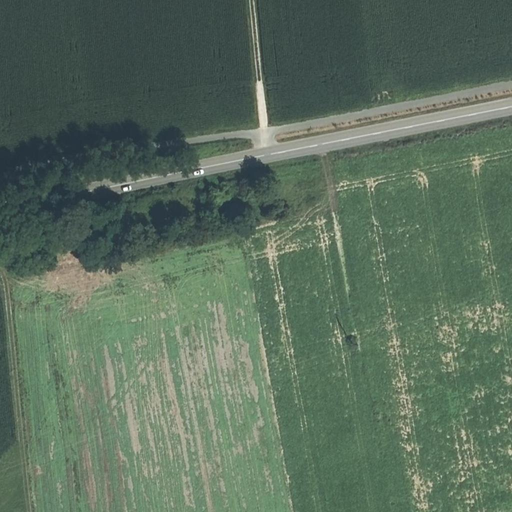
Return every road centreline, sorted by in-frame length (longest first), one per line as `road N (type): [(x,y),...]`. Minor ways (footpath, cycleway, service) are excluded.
road 1 (secondary): [(0,212),(511,103)]
road 2 (track): [(252,0),(266,154)]
